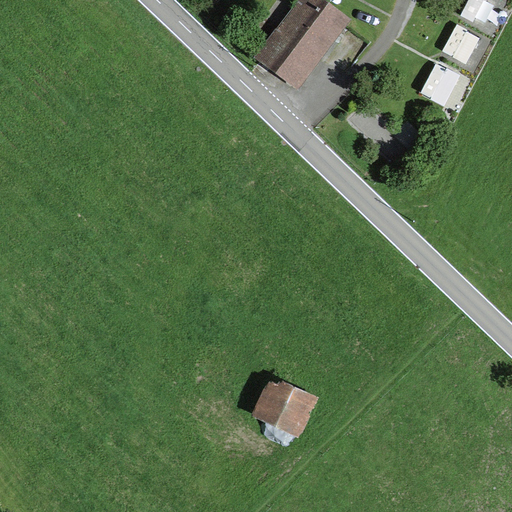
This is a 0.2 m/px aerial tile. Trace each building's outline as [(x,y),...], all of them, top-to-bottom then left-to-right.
[(353,19),(326,0),(298,0),(255,59),(300,92),(353,19)] [(470,0),(464,14),(487,26),(499,0),(470,0)] [(446,53),(471,62),(481,34),(456,25),(446,53)] [(438,61),(422,92),(446,105),(462,74),(438,61)] [(300,439),(320,398),(270,375),(250,416),(300,439)]
